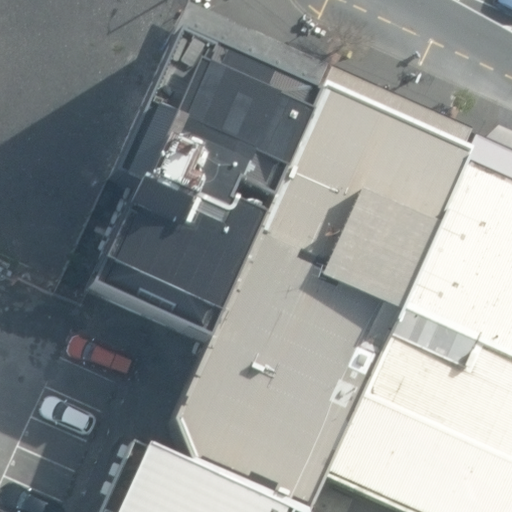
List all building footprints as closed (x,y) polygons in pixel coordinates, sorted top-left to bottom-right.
[(321,93),(172,28),(121,141),(62,267),(206,336),(321,93)] [(461,160),(321,93),(206,336),(168,411),(177,449),(308,509),(323,471),(461,160)] [(105,142),(4,97),(0,105),(0,173),(76,208),(105,142)] [(511,511),(511,183),(461,160),(323,471),(414,511),(511,511)] [(306,511),(154,444),(130,432),(95,511),(306,511)]
